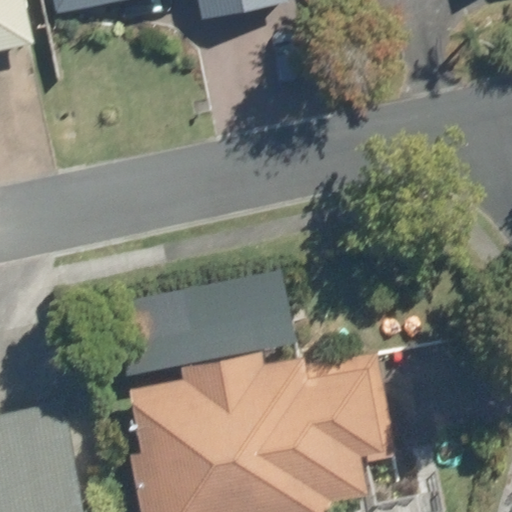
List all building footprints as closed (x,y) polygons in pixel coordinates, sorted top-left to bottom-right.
[(23,0),(0,0),(0,41),(31,35),(23,0)] [(196,0),(199,11),(252,0),(50,0),(54,14),(119,0),(196,0)] [(511,0),(499,0),(507,20),(511,18),(511,0)] [(302,346),(182,369),(184,380),(129,390),(152,511),(335,511),(332,494),(368,487),(362,458),(393,452),(373,351),(305,364),(302,346)] [(0,511),(84,511),(65,400),(0,411),(0,511)]
